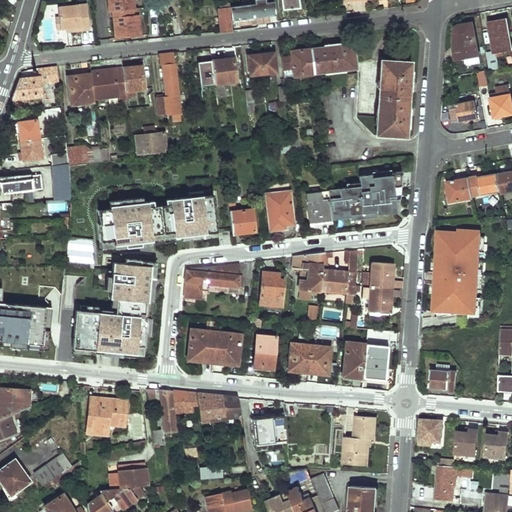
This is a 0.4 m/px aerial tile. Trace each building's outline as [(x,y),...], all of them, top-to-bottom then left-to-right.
[(108,0),(110,11),(113,10),(120,10),(121,15),(114,16),(117,38),(142,35),(140,15),(136,15),(136,8),(134,0),(108,0)] [(256,0),(256,4),(233,6),(234,18),(238,18),(239,24),(269,20),(267,1),(266,1),(266,0),(256,0)] [(282,0),(283,8),(301,7),(300,0),(282,0)] [(55,16),(56,27),(66,27),(71,26),(71,30),(89,28),(86,3),(58,6),(59,15),(55,16)] [(226,8),(220,8),(222,32),(234,31),(231,4),(225,4),(226,8)] [(489,21),(494,53),(488,54),(490,69),(500,67),(498,53),(511,49),(511,33),(509,17),(489,21)] [(474,23),(463,25),(459,27),(457,32),(457,48),(455,48),(457,60),(465,58),(480,56),(474,23)] [(357,68),(354,43),(311,48),(315,74),(357,68)] [(201,61),(203,77),(213,75),(211,59),(210,48),(202,49),(203,54),(204,54),(205,60),(201,61)] [(294,77),(315,74),(311,48),(291,50),(291,56),(282,57),(283,70),(293,68),(294,77)] [(251,73),(276,70),(274,51),(248,54),(251,73)] [(164,64),(167,95),(165,96),(167,113),(167,114),(181,112),(174,53),(160,54),(161,64),(164,64)] [(237,80),(233,56),(211,59),(214,83),(223,82),(237,80)] [(481,63),(480,56),(465,58),(466,66),(481,63)] [(379,61),(374,138),(407,140),(412,63),(379,61)] [(146,88),(143,65),(123,67),(126,89),(126,90),(127,98),(131,97),(131,95),(130,90),(134,89),(146,88)] [(48,67),(50,83),(59,82),(58,73),(57,66),(48,67)] [(42,84),(50,83),(48,67),(39,68),(40,76),(42,75),(42,84)] [(123,67),(91,71),(91,76),(93,93),(126,89),(123,67)] [(486,70),(478,71),(481,87),(489,85),(486,70)] [(42,84),(42,75),(40,76),(20,77),(12,100),(44,96),(42,84)] [(69,79),(72,104),(95,102),(93,93),(91,76),(69,79)] [(278,85),(280,101),(287,100),(285,84),(278,85)] [(225,95),(223,85),(214,85),(215,96),(225,95)] [(509,85),(496,87),(498,96),(511,94),(509,85)] [(255,111),(253,88),(245,89),(248,112),(255,111)] [(511,93),(511,94),(498,96),(489,98),(493,120),(511,116),(511,93)] [(165,96),(165,94),(156,96),(159,114),(167,113),(165,96)] [(479,120),(475,101),(457,104),(458,108),(451,110),(453,122),(469,120),(469,121),(479,120)] [(50,109),(48,109),(49,120),(64,118),(62,107),(50,109)] [(37,119),(19,121),(20,129),(21,140),(40,138),(37,119)] [(291,127),(293,136),(301,135),(300,126),(291,127)] [(143,133),(134,134),(136,155),(168,151),(166,130),(155,131),(143,133)] [(301,137),(293,138),(294,151),(303,150),(301,137)] [(24,159),(43,157),(40,138),(21,140),(23,154),(24,159)] [(290,139),(276,141),(277,155),(292,153),(290,139)] [(67,146),(67,153),(69,163),(69,165),(93,162),(91,147),(90,144),(67,146)] [(102,161),(100,149),(100,146),(91,147),(93,162),(102,161)] [(110,155),(109,148),(100,149),(102,161),(111,160),(110,155)] [(67,153),(52,154),(52,165),(69,163),(67,153)] [(51,166),(53,201),(71,199),(69,165),(69,163),(52,165),(51,166)] [(361,187),(329,191),(332,218),(351,216),(351,213),(396,207),(396,201),(393,184),(401,183),(402,169),(360,177),(361,187)] [(502,193),(511,190),(511,171),(499,174),(502,191),(502,193)] [(31,173),(0,176),(0,193),(43,188),(41,174),(31,175),(31,173)] [(479,176),(478,175),(471,177),(474,195),(502,191),(499,174),(498,173),(479,176)] [(448,181),(452,201),(475,197),(474,195),(471,177),(448,181)] [(265,192),(270,229),(282,227),(281,224),(295,222),(291,189),(265,192)] [(308,210),(314,209),(316,220),(332,218),(329,191),(329,189),(306,191),(308,210)] [(25,192),(25,201),(37,200),(36,191),(25,192)] [(236,205),(234,191),(228,191),(233,232),(256,229),(253,207),(234,210),(236,205)] [(161,204),(165,238),(175,237),(175,235),(185,234),(184,230),(188,229),(191,229),(192,233),(205,232),(204,227),(216,226),(217,230),(218,230),(213,192),(210,192),(189,195),(166,198),(167,203),(161,204)] [(144,200),(144,196),(110,200),(111,204),(144,200)] [(152,240),(165,238),(161,204),(155,204),(154,199),(144,200),(111,204),(111,208),(99,209),(101,223),(100,223),(102,241),(116,239),(117,244),(146,240),(152,240)] [(506,213),(500,214),(503,230),(508,229),(509,229),(506,213)] [(175,237),(175,239),(217,233),(217,230),(216,226),(204,227),(205,232),(192,233),(191,229),(188,229),(184,230),(185,234),(175,235),(175,237)] [(481,232),(436,230),(432,313),(477,315),(481,232)] [(66,262),(92,263),(94,239),(68,238),(66,262)] [(102,241),(103,248),(117,246),(117,244),(116,239),(102,241)] [(152,243),(152,240),(146,240),(117,244),(117,246),(117,248),(147,244),(152,243)] [(55,246),(55,256),(65,256),(65,246),(55,246)] [(348,261),(348,269),(356,269),(358,248),(347,250),(346,261),(348,261)] [(334,251),(325,252),(324,259),(329,259),(334,258),(334,251)] [(301,281),(301,288),(321,289),(323,268),(324,263),(324,259),(325,252),(295,255),(295,256),(294,266),(309,268),(308,281),(301,281)] [(116,313),(147,316),(151,277),(152,264),(141,263),(141,260),(142,259),(127,258),(126,262),(114,261),(113,276),(111,290),(111,297),(113,298),(118,298),(117,306),(116,313)] [(392,260),(373,259),(372,266),(392,268),(392,260)] [(151,331),(157,261),(141,260),(141,263),(152,264),(151,277),(147,316),(146,331),(151,331)] [(239,274),(240,263),(187,268),(187,269),(186,269),(184,282),(185,282),(184,291),(184,298),(202,300),(203,290),(208,290),(208,285),(240,288),(241,274),(239,274)] [(390,286),(392,268),(372,266),(372,271),(371,285),(390,286)] [(348,269),(323,268),(321,289),(346,291),(354,292),(355,284),(356,270),(356,269),(348,269)] [(263,270),(260,302),(282,304),(284,278),(279,277),(279,272),(273,271),(263,270)] [(371,285),(372,271),(356,270),(355,284),(371,285)] [(390,286),(371,285),(369,310),(389,311),(390,286)] [(354,292),(346,291),(346,300),(353,300),(354,292)] [(0,344),(50,349),(53,307),(0,302),(0,344)] [(306,318),(316,318),(317,305),(307,305),(306,318)] [(147,316),(116,313),(113,312),(113,315),(101,314),(101,311),(99,311),(81,309),(78,309),(73,351),(87,352),(87,346),(116,349),(137,351),(138,342),(145,342),(146,331),(147,316)] [(511,325),(500,326),(500,330),(500,355),(511,355),(511,325)] [(200,357),(200,360),(214,361),(217,329),(191,327),(189,355),(200,357)] [(239,360),(242,331),(217,329),(214,361),(228,362),(229,359),(239,360)] [(451,355),(460,355),(460,366),(472,366),(472,354),(478,354),(500,355),(500,330),(452,335),(451,355)] [(277,335),(257,333),(255,358),(262,358),(261,366),(274,367),(277,335)] [(291,341),(289,369),(309,371),(312,343),(291,341)] [(347,341),(344,374),(365,376),(368,343),(347,341)] [(330,373),(332,344),(312,343),(309,371),(330,373)] [(389,345),(368,343),(365,376),(385,379),(389,345)] [(87,346),(87,352),(136,357),(137,351),(116,349),(87,346)] [(255,358),(254,365),(261,366),(262,358),(255,358)] [(431,368),(430,385),(449,386),(449,389),(456,389),(457,370),(431,368)] [(511,374),(498,374),(498,391),(511,392),(511,374)] [(68,386),(70,386),(70,378),(61,377),(59,391),(67,392),(68,386)] [(42,383),(42,391),(59,392),(59,385),(42,383)] [(29,388),(21,388),(21,389),(9,389),(8,387),(0,386),(0,418),(10,415),(15,412),(21,410),(29,406),(29,388)] [(164,431),(176,431),(172,389),(160,387),(164,431)] [(199,392),(174,389),(175,402),(188,403),(188,411),(201,411),(199,392)] [(201,411),(202,423),(227,419),(227,417),(224,394),(199,392),(201,411)] [(90,394),(88,430),(110,432),(110,421),(126,422),(128,396),(90,394)] [(227,417),(241,415),(239,396),(224,394),(227,417)] [(287,426),(313,423),(311,403),(285,400),(287,426)] [(188,403),(175,402),(176,411),(188,411),(188,403)] [(252,417),(256,440),(285,436),(282,412),(252,417)] [(0,436),(16,430),(10,415),(0,418),(0,436)] [(375,440),(377,417),(354,415),(352,437),(343,437),(341,464),(368,466),(370,446),(372,446),(372,440),(375,440)] [(419,418),(417,445),(432,446),(433,443),(442,443),(443,419),(419,418)] [(163,441),(161,428),(153,429),(155,442),(163,441)] [(470,432),(458,430),(455,452),(476,455),(479,429),(471,428),(470,432)] [(497,434),(489,433),(486,456),(507,458),(510,432),(502,431),(501,435),(497,434)] [(43,485),(44,484),(51,479),(57,475),(62,471),(72,464),(63,452),(35,472),(43,485)] [(66,477),(83,464),(82,456),(72,464),(62,471),(66,477)] [(16,457),(0,468),(0,477),(12,495),(32,480),(16,457)] [(210,476),(227,474),(226,463),(209,465),(210,476)] [(435,497),(447,498),(447,497),(452,498),(453,483),(454,483),(455,473),(456,464),(449,464),(447,464),(437,463),(435,497)] [(461,475),(470,476),(471,466),(456,464),(455,473),(461,475)] [(132,470),(119,471),(121,487),(129,486),(141,485),(148,484),(146,467),(132,468),(132,470)] [(334,496),(325,472),(312,477),(319,493),(326,511),(329,511),(340,507),(335,495),(334,496)] [(57,475),(51,479),(54,483),(55,485),(61,480),(57,475)] [(51,479),(44,484),(47,488),(54,483),(51,479)] [(307,481),(296,486),(296,487),(288,490),(297,511),(324,511),(326,511),(319,493),(318,493),(313,496),(310,489),(307,481)] [(129,486),(138,498),(146,492),(141,485),(129,486)] [(114,495),(123,507),(138,498),(129,486),(121,487),(101,488),(103,492),(108,499),(114,495)] [(349,486),(347,511),(375,511),(377,488),(349,486)] [(211,511),(236,511),(252,508),(247,489),(234,492),(232,490),(208,495),(211,511)] [(510,492),(485,489),(483,511),(489,511),(507,511),(509,501),(510,492)] [(89,494),(93,500),(89,503),(89,509),(89,510),(88,511),(104,511),(113,506),(108,499),(103,492),(98,495),(94,490),(89,494)] [(297,511),(288,490),(270,498),(275,508),(271,510),(272,511),(297,511)] [(48,511),(85,511),(81,506),(75,510),(64,493),(45,506),(48,511)] [(275,508),(270,498),(267,499),(271,510),(275,508)]
